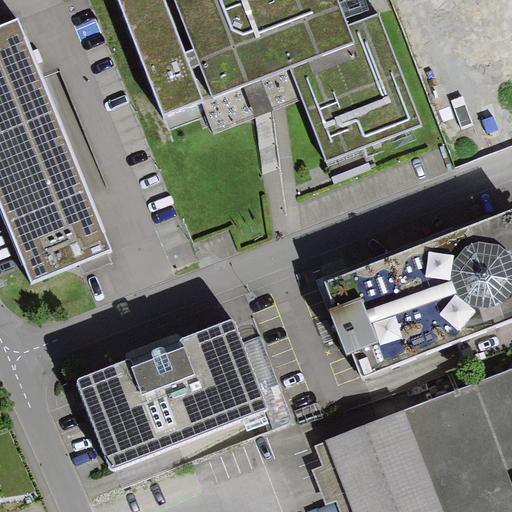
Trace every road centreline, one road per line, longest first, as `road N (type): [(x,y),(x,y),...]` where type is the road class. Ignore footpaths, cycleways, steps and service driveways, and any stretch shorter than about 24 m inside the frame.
road 1 (residential): [(8,360),(493,170)]
road 2 (residential): [(76,511),(8,360)]
